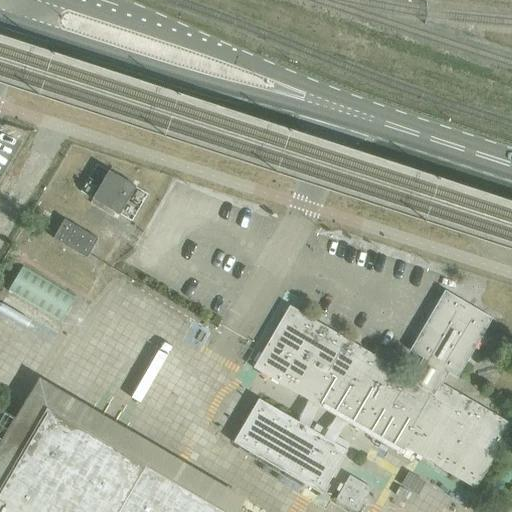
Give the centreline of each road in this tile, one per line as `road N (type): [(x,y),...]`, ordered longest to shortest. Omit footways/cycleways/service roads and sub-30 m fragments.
road 1 (secondary): [(0,17),(270,99),(348,111)]
road 2 (secondary): [(348,111),(271,69),(65,0)]
road 3 (secondary): [(348,111),(511,165)]
